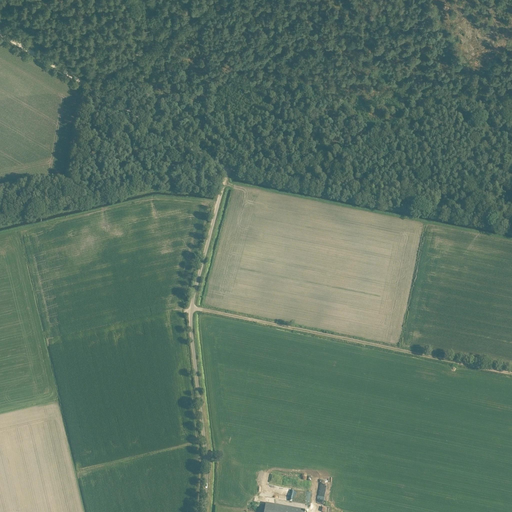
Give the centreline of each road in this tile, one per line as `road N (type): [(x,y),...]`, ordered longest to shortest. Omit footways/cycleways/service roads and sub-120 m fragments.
road 1 (unclassified): [(203,511),(190,320),(226,177)]
road 2 (track): [(226,177),(86,87)]
road 3 (track): [(86,87),(156,38),(131,0)]
